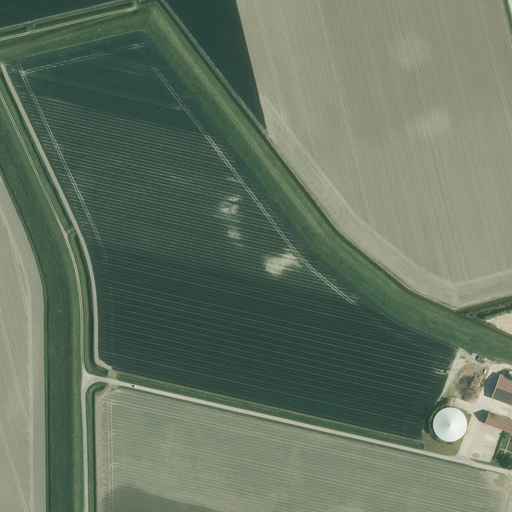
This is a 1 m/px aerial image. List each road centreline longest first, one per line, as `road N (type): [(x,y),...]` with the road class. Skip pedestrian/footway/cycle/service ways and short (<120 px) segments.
road 1 (track): [(144,5),(153,3),(338,240),(409,297),(511,342)]
road 2 (unclassified): [(511,473),(89,381)]
road 3 (track): [(89,381),(76,260),(0,89)]
road 4 (track): [(0,64),(144,5)]
road 5 (track): [(144,5),(0,40)]
road 6 (unclassified): [(84,509),(82,392),(89,381)]
